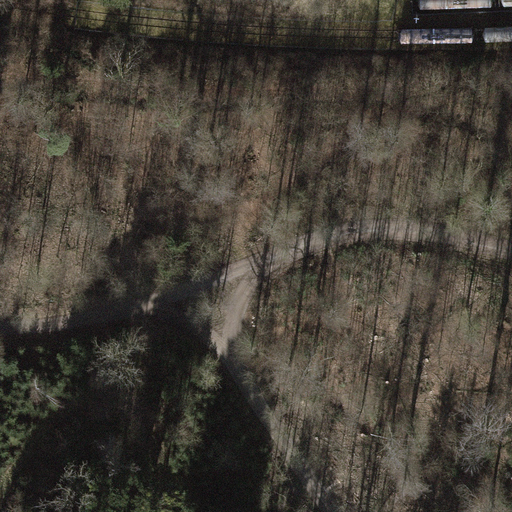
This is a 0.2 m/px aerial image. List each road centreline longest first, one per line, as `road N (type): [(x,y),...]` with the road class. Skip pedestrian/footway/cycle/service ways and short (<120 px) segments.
road 1 (track): [(0,329),(48,330),(391,230),(511,242)]
road 2 (track): [(511,145),(390,92),(228,94),(0,75)]
road 3 (track): [(196,288),(338,511)]
